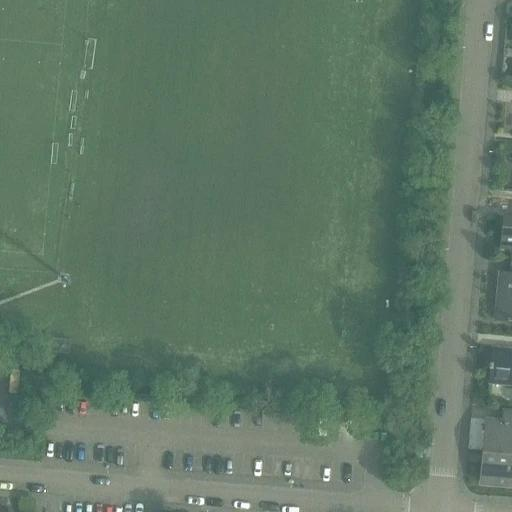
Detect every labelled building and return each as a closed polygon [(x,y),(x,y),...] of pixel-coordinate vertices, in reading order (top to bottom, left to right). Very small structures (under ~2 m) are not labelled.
[(511,217),(502,216),(500,248),(511,249),(511,217)] [(511,261),(511,262),(510,274),(498,273),(493,320),(511,321),(511,261)] [(511,349),(491,348),(488,384),(511,385),(511,349)] [(485,419),(482,452),(511,453),(511,410),(502,410),(502,420),(485,419)] [(47,446),(46,459),(58,460),(59,447),(47,446)] [(479,485),(511,487),(511,453),(482,452),(479,485)]
